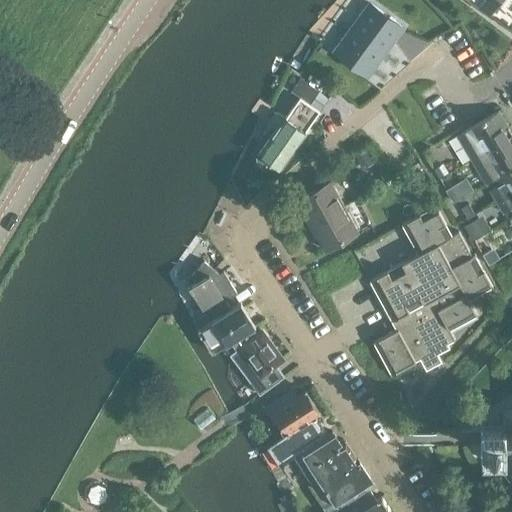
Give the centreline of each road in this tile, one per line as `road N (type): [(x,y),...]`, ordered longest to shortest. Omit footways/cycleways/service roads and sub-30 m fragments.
road 1 (residential): [(407,511),(251,272),(246,237),(254,205),(359,122),(381,95),(450,55),(477,91),(511,67)]
road 2 (tertiary): [(0,232),(147,0)]
